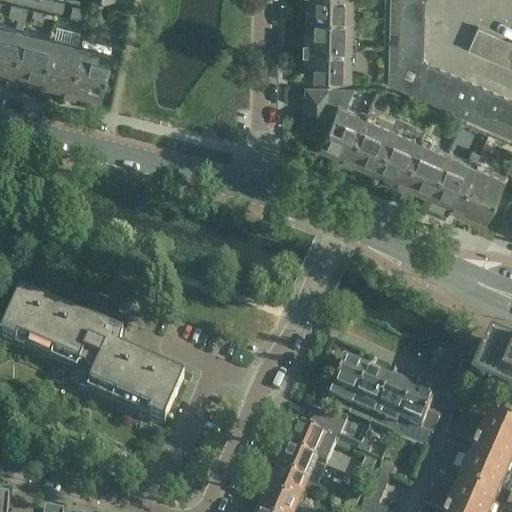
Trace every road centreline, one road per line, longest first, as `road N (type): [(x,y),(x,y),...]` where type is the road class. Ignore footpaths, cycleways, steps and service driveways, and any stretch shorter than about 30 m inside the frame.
road 1 (residential): [(213,511),(339,221)]
road 2 (tertiary): [(262,192),(0,119)]
road 3 (residential): [(268,0),(262,192)]
road 4 (tertiary): [(511,287),(339,221)]
road 5 (residential): [(0,458),(156,511)]
